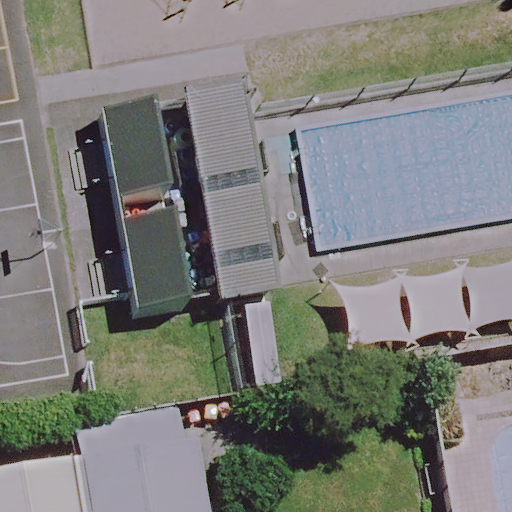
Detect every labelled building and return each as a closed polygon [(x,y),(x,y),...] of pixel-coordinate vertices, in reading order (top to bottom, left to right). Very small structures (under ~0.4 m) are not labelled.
[(24,0),(0,0),(0,403),(91,388),(24,0)] [(225,70),(148,83),(189,318),(266,304),(225,70)] [(140,122),(76,133),(110,327),(174,316),(140,122)] [(67,472),(74,511),(198,511),(183,431),(64,455),(67,472)] [(0,511),(74,511),(67,472),(0,484),(0,511)]
